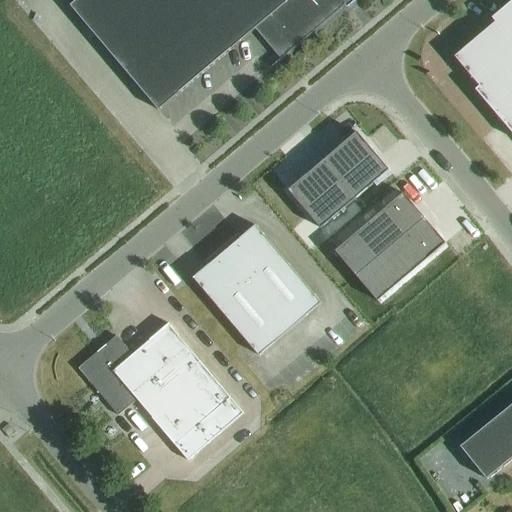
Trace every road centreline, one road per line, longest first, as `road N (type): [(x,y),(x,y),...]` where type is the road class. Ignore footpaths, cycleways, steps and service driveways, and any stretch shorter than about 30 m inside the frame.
road 1 (residential): [(0,365),(365,57)]
road 2 (residential): [(511,234),(365,57)]
road 3 (residential): [(0,375),(115,511)]
